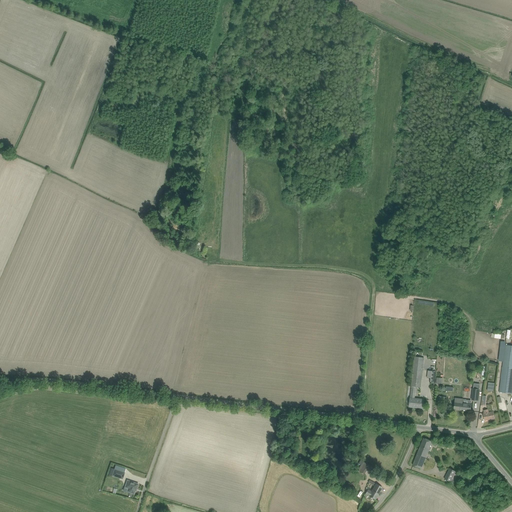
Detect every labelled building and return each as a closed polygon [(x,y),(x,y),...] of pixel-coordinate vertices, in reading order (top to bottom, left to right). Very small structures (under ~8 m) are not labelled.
[(511,345),(506,345),(500,392),(511,393),(511,345)] [(415,357),(411,393),(410,398),(409,407),(423,408),(424,400),(415,399),(415,393),(416,387),(421,388),(424,358),(415,357)] [(436,371),(428,370),(427,377),(431,377),(431,381),(434,381),(436,371)] [(471,411),(471,407),(471,404),(463,403),(463,399),(455,399),(454,410),(471,411)] [(489,412),(488,409),(484,410),(484,413),(483,413),(485,421),(495,419),(494,412),(489,412)] [(424,438),(413,465),(418,467),(421,469),(429,450),(430,450),(431,448),(430,448),(432,441),(424,438)] [(364,474),(369,465),(363,462),(358,470),(364,474)] [(123,479),(125,473),(115,469),(113,473),(113,476),(123,479)] [(450,469),(444,479),(451,482),(454,483),(455,481),(452,479),(456,472),(450,469)] [(124,488),(123,491),(126,492),(127,492),(134,494),(136,488),(137,489),(138,484),(134,483),(135,482),(131,481),(131,482),(128,481),(127,484),(126,483),(125,488),(124,488)] [(368,491),(366,494),(375,500),(382,487),(378,485),(376,484),(373,490),(372,492),(368,490),(368,491)]
